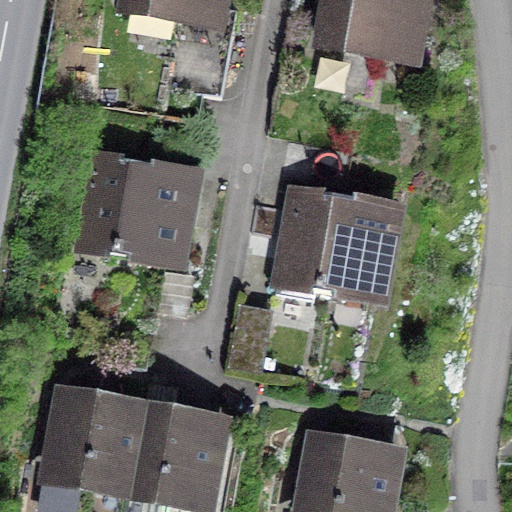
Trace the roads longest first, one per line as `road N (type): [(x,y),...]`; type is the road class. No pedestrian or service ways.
road 1 (residential): [(488,511),(473,449),(506,226),(492,0)]
road 2 (residential): [(258,0),(209,346)]
